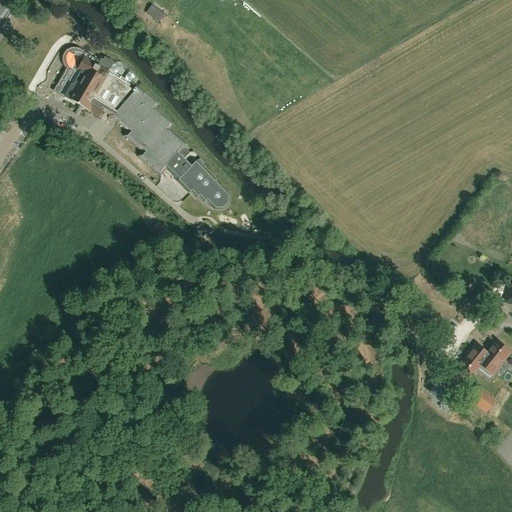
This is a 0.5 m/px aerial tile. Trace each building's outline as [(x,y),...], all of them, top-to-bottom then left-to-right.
[(165,13),(152,4),(146,12),(159,21),(165,13)] [(110,70),(114,62),(105,57),(102,62),(81,50),(77,48),(74,47),(71,48),(67,50),(64,53),(63,55),(62,58),(62,62),(65,68),(53,90),(99,117),(104,109),(114,115),(113,116),(131,132),(127,136),(145,152),(141,156),(160,172),(165,167),(178,179),(178,180),(195,198),(197,196),(203,203),(205,201),(211,207),(213,205),(215,208),(223,208),(228,203),(228,195),(225,193),(226,192),(201,167),(205,163),(200,158),(191,167),(183,159),(190,153),(183,146),(184,145),(165,129),(169,125),(151,109),(155,105),(137,89),(138,87),(110,70)] [(157,222),(149,230),(167,245),(175,237),(157,222)] [(487,309),(499,312),(502,298),(490,295),(487,309)] [(458,366),(472,377),(481,365),(484,368),(487,364),(495,371),(496,370),(497,371),(502,365),(501,364),(510,352),(495,341),(486,352),(476,344),(471,350),(470,349),(465,355),(466,356),(458,366)] [(448,407),(456,397),(437,382),(429,392),(448,407)] [(495,401),(477,386),(467,398),(486,413),(495,401)]
